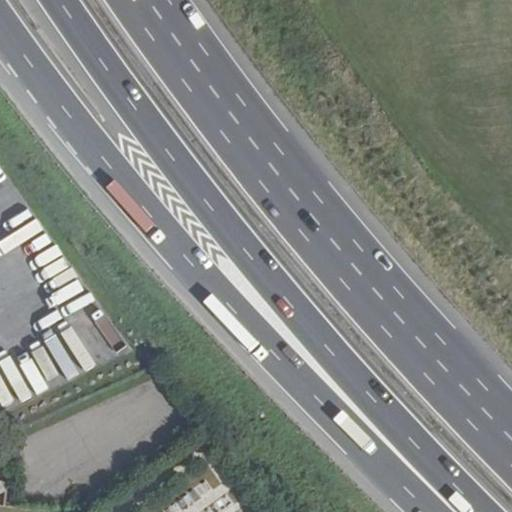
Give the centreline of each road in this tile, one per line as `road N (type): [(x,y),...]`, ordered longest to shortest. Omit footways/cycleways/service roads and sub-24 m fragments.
road 1 (trunk): [(61,0),(241,241),(477,511)]
road 2 (trunk): [(0,19),(195,269),(434,511)]
road 3 (trunk): [(511,432),(211,95),(145,0)]
